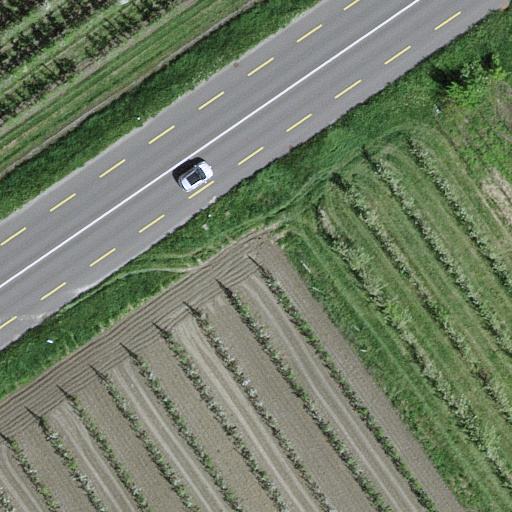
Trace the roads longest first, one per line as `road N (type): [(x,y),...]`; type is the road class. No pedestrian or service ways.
road 1 (primary): [(0,308),(447,0)]
road 2 (primary): [(383,0),(0,263)]
